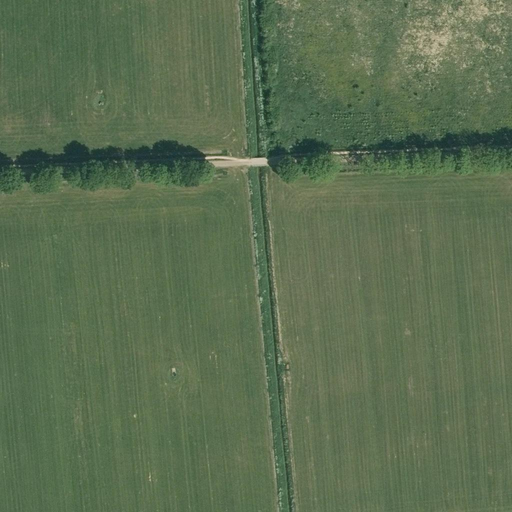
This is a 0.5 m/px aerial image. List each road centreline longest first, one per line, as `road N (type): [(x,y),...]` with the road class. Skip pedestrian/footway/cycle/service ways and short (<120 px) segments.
road 1 (track): [(511,152),(264,163)]
road 2 (track): [(247,164),(0,173)]
